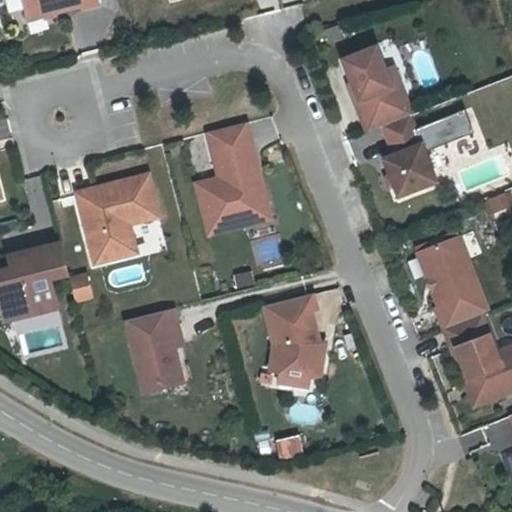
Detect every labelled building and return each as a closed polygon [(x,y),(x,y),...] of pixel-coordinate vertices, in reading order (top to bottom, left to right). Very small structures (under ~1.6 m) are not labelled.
[(73,11),(74,15),(89,11),(86,0),(13,0),(19,24),(73,11)] [(370,55),(337,68),(346,92),(353,108),(349,110),(361,140),(377,133),(404,123),(406,122),(394,91),(385,95),(379,79),(370,55)] [(388,75),(379,79),(385,95),(394,91),(388,75)] [(346,92),(343,93),(349,110),(353,108),(346,92)] [(404,123),(377,133),(382,147),(410,136),(404,123)] [(239,131),(200,141),(207,171),(213,169),(218,186),(212,187),(188,193),(201,243),(237,234),(235,227),(261,220),(252,182),(239,184),(234,164),(246,161),(239,131)] [(410,136),(382,147),(388,163),(378,167),(392,204),(430,189),(410,136)] [(246,161),(234,164),(239,184),(252,182),(246,161)] [(213,169),(207,171),(212,187),(218,186),(213,169)] [(139,184),(68,203),(86,273),(128,262),(121,233),(151,225),(139,184)] [(511,198),(510,190),(482,198),(487,215),(511,207),(511,198)] [(261,220),(235,227),(237,234),(263,228),(261,220)] [(453,243),(411,259),(421,285),(425,284),(429,294),(426,296),(432,313),(430,314),(438,335),(469,413),(511,396),(511,366),(497,372),(492,359),(476,320),(483,318),(453,243)] [(59,282),(52,253),(0,265),(0,268),(3,279),(0,279),(0,329),(15,326),(13,317),(45,309),(40,287),(59,282)] [(85,271),(66,276),(72,302),(91,298),(85,271)] [(231,295),(246,292),(243,279),(228,283),(231,295)] [(306,301),(258,313),(267,353),(263,379),(273,380),(303,385),(308,386),(313,384),(317,360),(311,360),(313,350),(305,319),(310,317),(306,301)] [(47,317),(45,309),(13,317),(15,326),(47,317)] [(170,334),(165,316),(117,328),(136,400),(175,390),(166,355),(161,336),(170,334)] [(174,353),(170,334),(161,336),(166,355),(174,353)] [(511,351),(511,352),(492,359),(497,372),(511,366),(511,351)] [(303,385),(273,380),(272,390),(301,395),(303,385)] [(293,438),(272,443),(276,460),(297,454),(293,438)]
